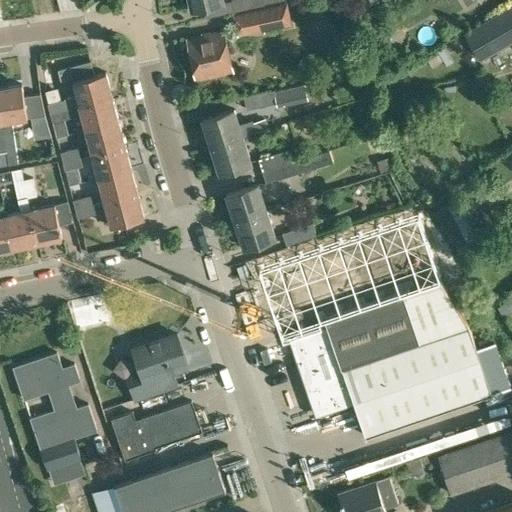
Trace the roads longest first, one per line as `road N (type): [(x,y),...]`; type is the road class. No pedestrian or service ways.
road 1 (unclassified): [(287,511),(203,259)]
road 2 (residential): [(203,259),(135,14)]
road 3 (residential): [(0,303),(203,259)]
road 4 (residential): [(0,35),(135,14)]
